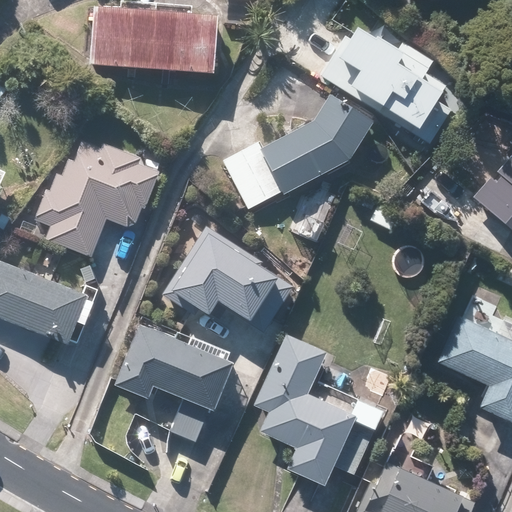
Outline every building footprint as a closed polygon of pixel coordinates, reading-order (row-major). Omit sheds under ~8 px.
[(428,65),(370,31),(364,41),(295,0),(294,0),(264,51),(427,147),(447,113),(433,105),(444,88),(422,75),(428,65)] [(210,22),(185,20),(185,11),(99,5),(99,15),(85,14),(82,72),(206,80),(210,22)] [(302,131),(258,153),(255,147),(222,163),(245,209),(277,193),(279,198),(342,166),(364,130),(320,105),(302,131)] [(134,169),(136,165),(77,144),(69,165),(64,163),(59,177),(54,176),(48,194),(42,191),(30,223),(46,229),(42,242),(88,259),(102,221),(129,231),(136,211),(141,213),(155,176),(134,169)] [(511,154),(468,201),(511,242),(511,154)] [(157,298),(198,324),(208,308),(255,338),(286,290),(255,271),(258,266),(201,229),(157,298)] [(0,324),(62,350),(71,328),(78,331),(88,306),(81,303),(0,269),(0,324)] [(477,388),(466,412),(504,430),(511,413),(511,347),(451,319),(429,366),(477,388)] [(157,330),(153,338),(130,328),(104,388),(140,404),(147,389),(176,402),(163,434),(192,446),(226,369),(219,366),(222,359),(157,330)] [(249,408),(263,414),(254,436),(291,453),(280,476),(319,493),(350,423),(299,401),(319,356),(280,339),(249,408)] [(467,511),(469,510),(375,460),(347,511),(467,511)]
